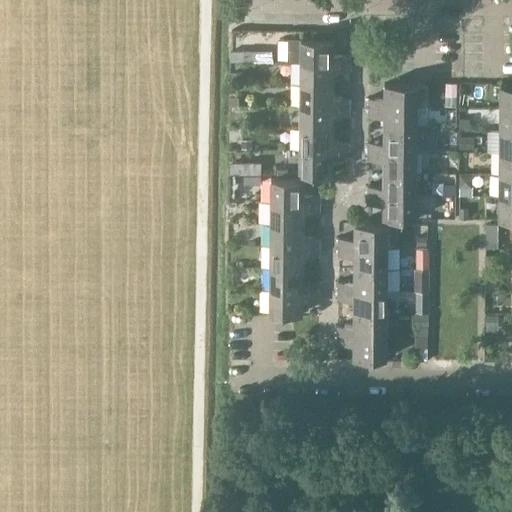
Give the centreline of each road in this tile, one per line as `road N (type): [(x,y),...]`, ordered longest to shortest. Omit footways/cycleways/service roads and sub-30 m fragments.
road 1 (residential): [(225,376),(511,379)]
road 2 (residential): [(511,3),(292,0)]
